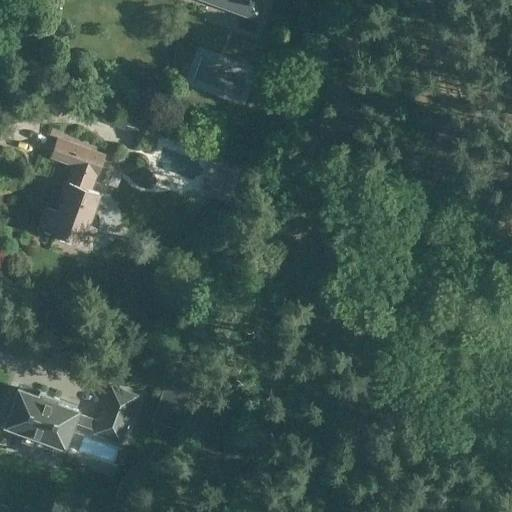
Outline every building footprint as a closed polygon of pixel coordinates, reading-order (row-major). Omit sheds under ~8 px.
[(257,8),(260,0),(216,0),(249,12),(250,12),(251,12),(253,12),(254,11),(255,11),(256,10),(257,9),(257,8)] [(80,242),(98,192),(89,188),(95,171),(97,172),(103,157),(80,148),(81,147),(57,138),(51,155),(74,163),(67,181),(68,182),(57,210),(47,207),(40,227),(80,242)] [(126,149),(122,160),(135,165),(139,154),(126,149)] [(166,382),(158,405),(173,410),(168,424),(181,428),(194,393),(166,382)] [(110,385),(98,419),(77,412),(78,409),(57,401),(58,398),(39,391),(38,395),(17,387),(14,397),(10,395),(3,414),(7,415),(4,425),(24,432),(21,440),(40,447),(43,439),(64,447),(73,421),(94,429),(93,432),(120,441),(137,394),(110,385)]
